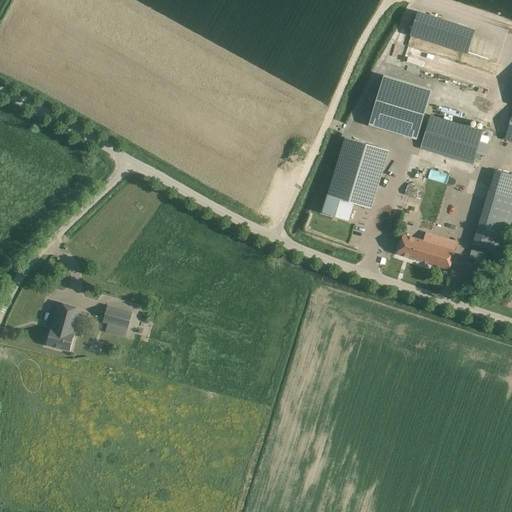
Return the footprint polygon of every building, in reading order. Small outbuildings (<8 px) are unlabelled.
[(420,12),(414,37),(472,53),(479,28),(420,12)] [(432,93),(384,78),(370,126),(417,141),(432,93)] [(430,115),(420,148),(473,164),(475,158),(479,159),(480,154),(486,156),(490,145),(479,142),(483,131),(448,121),(430,115)] [(328,195),(353,203),(370,208),(388,151),(346,138),(328,195)] [(511,221),(511,175),(494,170),(472,244),(503,253),(511,221)] [(406,193),(419,196),(422,186),(409,183),(406,193)] [(353,203),(328,195),(323,212),(348,220),(353,203)] [(449,269),(457,242),(426,232),(423,241),(403,235),(398,254),(449,269)] [(489,252),(472,247),(469,259),(485,264),(489,252)] [(82,309),(57,302),(50,328),(51,329),(47,345),(69,351),(73,335),(75,335),(82,309)] [(104,322),(127,329),(132,313),(108,306),(104,322)]
